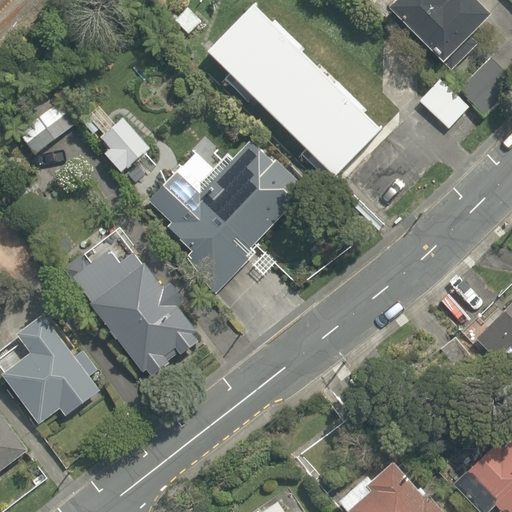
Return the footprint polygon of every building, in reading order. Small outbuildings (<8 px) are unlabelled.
[(461,0),(381,0),(376,5),(439,69),(485,23),(461,0)] [(255,4),(201,61),(331,186),(386,130),(255,4)] [(509,83),(489,63),(460,92),(480,112),(509,83)] [(465,111),(440,80),(417,99),(443,130),(465,111)] [(81,116),(62,95),(16,136),(34,157),(71,125),(81,116)] [(115,111),(84,139),(118,177),(149,149),(115,111)] [(184,251),(174,261),(215,303),(260,258),(251,250),(309,192),(251,135),(199,187),(180,168),(145,203),(166,224),(161,229),(184,251)] [(117,235),(61,281),(147,384),(202,338),(117,235)] [(511,380),(511,304),(474,343),(511,380)] [(57,414),(62,421),(99,395),(45,320),(14,342),(26,359),(0,377),(0,382),(35,430),(57,414)] [(0,474),(25,457),(0,422),(0,474)] [(493,511),(511,511),(511,433),(463,481),(493,511)] [(443,511),(391,453),(338,499),(349,511),(443,511)] [(288,511),(277,497),(257,511),(288,511)]
